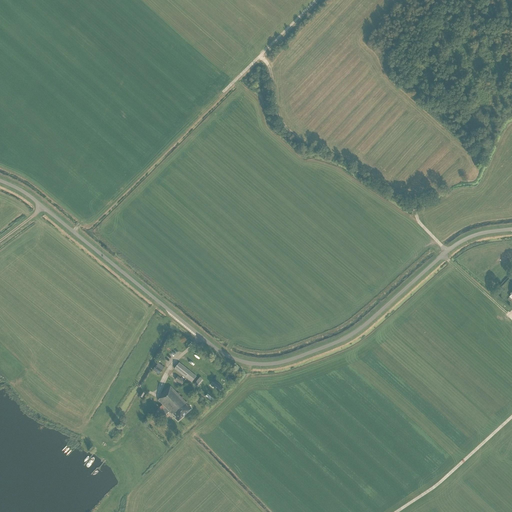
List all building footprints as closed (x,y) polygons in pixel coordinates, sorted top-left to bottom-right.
[(159,375),(164,368),(158,363),(155,367),(153,370),(159,375)] [(192,382),(196,377),(179,363),(174,369),(192,382)] [(184,382),(177,377),(175,380),(182,385),(184,382)] [(203,379),(200,377),(194,385),(197,387),(203,379)] [(170,386),(164,392),(160,396),(161,397),(158,400),(163,405),(156,411),(162,418),(169,411),(174,417),(175,417),(174,418),(178,422),(192,409),(188,405),(187,406),(186,405),(187,404),(170,386)]
